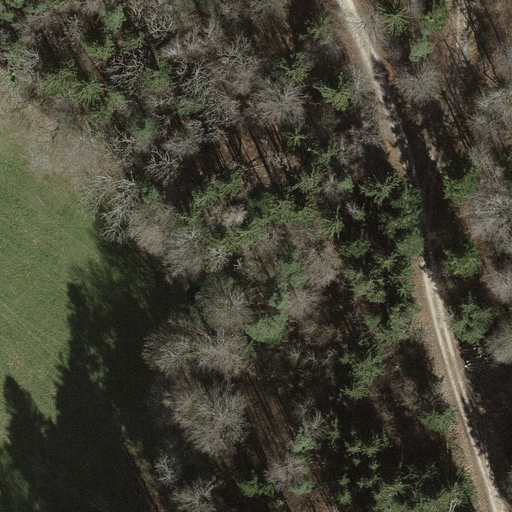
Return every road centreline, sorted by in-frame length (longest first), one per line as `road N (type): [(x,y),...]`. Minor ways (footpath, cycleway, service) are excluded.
road 1 (track): [(496,511),(432,285),(404,138),(343,0)]
road 2 (track): [(420,210),(454,88),(462,0)]
